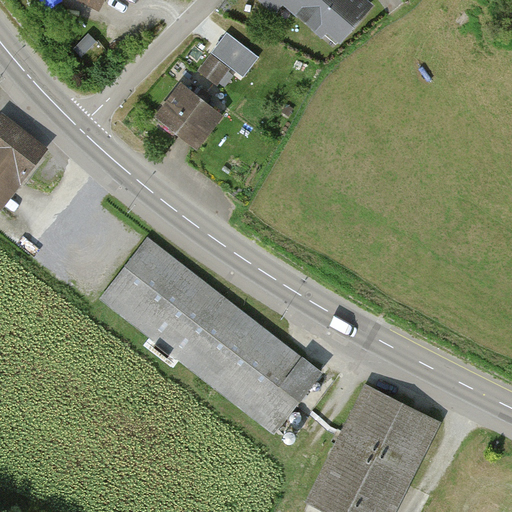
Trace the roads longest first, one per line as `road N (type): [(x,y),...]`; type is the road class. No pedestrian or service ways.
road 1 (secondary): [(511,411),(373,341),(230,253),(78,131)]
road 2 (residential): [(78,131),(217,0)]
